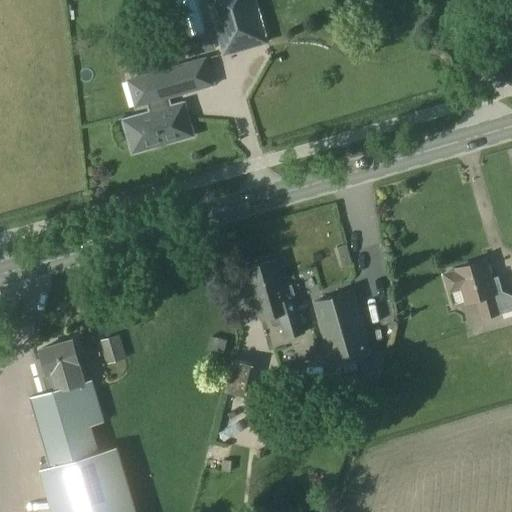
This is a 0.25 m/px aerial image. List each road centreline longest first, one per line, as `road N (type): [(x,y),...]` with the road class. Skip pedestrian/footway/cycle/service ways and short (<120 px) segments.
road 1 (secondary): [(0,274),(511,125)]
road 2 (unknown): [(26,266),(0,450)]
